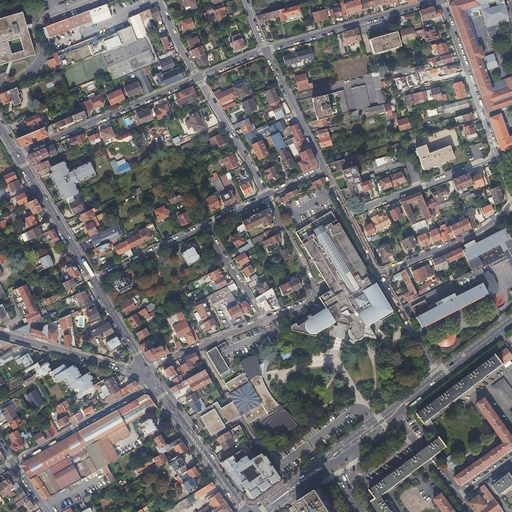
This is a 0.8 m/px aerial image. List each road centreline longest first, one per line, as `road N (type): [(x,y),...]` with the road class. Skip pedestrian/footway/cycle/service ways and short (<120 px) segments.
road 1 (residential): [(198,78),(17,154)]
road 2 (residential): [(438,0),(267,50)]
road 3 (residential): [(262,320),(314,294),(266,195)]
road 4 (residential): [(441,0),(497,158)]
road 5 (residential): [(154,382),(11,462)]
road 6 (residential): [(497,158),(347,215)]
road 7 (secondary): [(244,511),(154,382)]
road 8 (residential): [(378,276),(490,223),(511,202)]
road 9 (secondary): [(145,370),(0,333)]
road 10 (tertiary): [(93,282),(17,154)]
road 11 (residential): [(266,195),(198,78)]
road 12 (residential): [(267,50),(322,168)]
road 13 (residential): [(145,370),(262,320)]
road 14 (residential): [(206,225),(93,282)]
